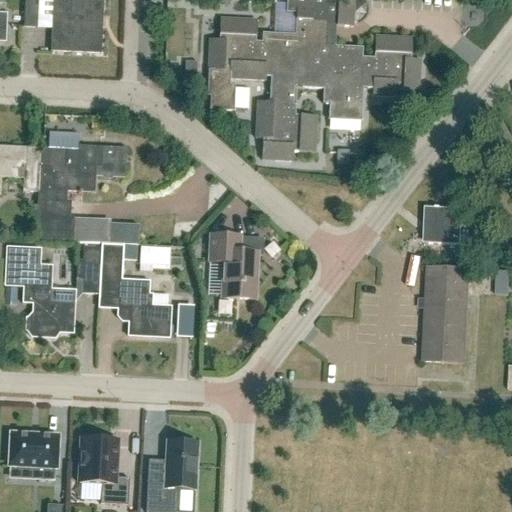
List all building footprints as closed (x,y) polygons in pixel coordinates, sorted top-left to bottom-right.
[(38,30),(39,0),(24,0),(23,29),(38,30)] [(209,73),(207,99),(210,99),(210,113),(234,115),(235,88),(230,88),(230,82),(267,84),(267,80),(271,81),(270,106),(258,105),(256,142),(264,142),(263,163),(293,165),(294,155),(315,156),(317,120),(296,119),(297,91),(324,93),(324,106),(330,106),(329,123),(362,125),(363,108),(364,92),(374,93),(373,99),(398,101),(398,95),(403,95),(403,99),(419,100),(421,63),(412,63),(413,42),(376,40),(375,61),(363,60),(363,50),(335,49),(327,49),(328,29),(352,30),(353,0),(286,0),(285,16),(297,17),(295,36),(263,35),(262,45),(257,44),(258,23),(220,21),(219,43),(210,42),(209,73)] [(100,55),(101,44),(103,4),(55,1),(52,53),(100,55)] [(185,80),(197,81),(198,64),(186,64),(185,80)] [(40,169),(41,151),(0,149),(0,197),(1,180),(23,181),(23,194),(38,195),(39,195),(41,169),(40,169)] [(78,153),(66,152),(41,151),(40,169),(41,169),(39,195),(38,195),(35,244),(72,246),(74,221),(70,221),(70,205),(66,204),(66,194),(93,195),(94,179),(124,181),(125,152),(101,150),(78,149),(78,153)] [(460,247),(462,211),(430,210),(428,246),(460,247)] [(110,227),(109,245),(136,246),(137,228),(110,227)] [(261,257),(262,243),(240,242),(240,240),(211,238),(210,265),(224,266),(222,301),(255,303),(257,257),(261,257)] [(74,335),(75,304),(50,303),(52,268),(39,268),(40,251),(5,249),(3,289),(22,289),(21,306),(34,306),(32,333),(33,333),(36,338),(36,339),(45,340),(45,339),(50,334),(74,335)] [(84,249),(81,297),(99,298),(99,296),(101,250),(84,249)] [(99,298),(99,310),(118,311),(118,318),(120,322),(123,324),(129,324),(129,338),(170,340),(171,309),(167,309),(167,298),(152,297),(148,297),(149,284),(121,282),(122,251),(101,250),(99,296),(99,298)] [(140,250),(140,266),(168,267),(168,251),(140,250)] [(465,366),(470,272),(428,270),(427,302),(426,309),(424,364),(427,365),(465,366)] [(496,297),(508,298),(509,273),(497,273),(496,297)] [(5,291),(5,307),(16,308),(17,291),(5,291)] [(57,468),(58,436),(11,434),(9,466),(39,468),(39,479),(54,480),(54,468),(57,468)] [(127,508),(129,481),(115,480),(117,442),(81,440),(78,486),(101,487),(100,506),(127,508)] [(147,482),(145,511),(193,511),(194,492),(197,446),(167,444),(165,483),(147,482)]
